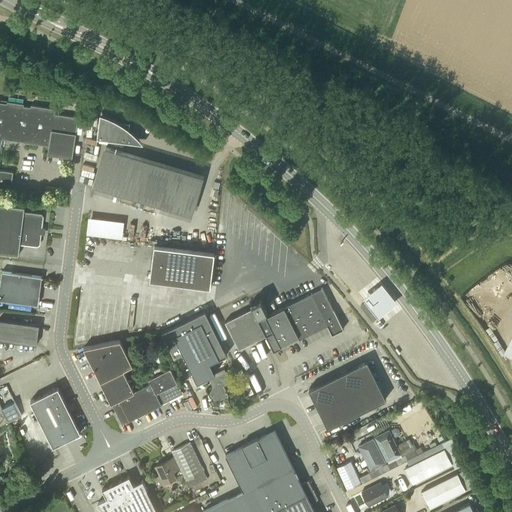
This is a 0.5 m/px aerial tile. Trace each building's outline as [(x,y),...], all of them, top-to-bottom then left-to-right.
[(47,153),(72,157),(78,116),(54,112),(55,108),(30,104),(30,106),(23,105),(23,103),(6,100),(6,102),(0,101),(0,186),(10,188),(13,171),(0,169),(0,148),(1,145),(0,145),(0,138),(37,144),(38,142),(43,143),(42,145),(48,145),(47,153)] [(127,141),(129,122),(99,119),(97,137),(127,141)] [(190,214),(202,176),(105,147),(94,185),(190,214)] [(54,195),(56,187),(46,185),(44,194),(54,195)] [(42,233),(43,227),(41,226),(42,216),(40,214),(23,212),(24,207),(0,203),(0,252),(18,255),(19,242),(37,245),(39,243),(40,232),(42,233)] [(123,236),(125,219),(89,214),(87,231),(123,236)] [(214,251),(154,244),(149,280),(209,288),(214,251)] [(0,299),(37,304),(41,276),(1,270),(0,278),(0,299)] [(365,301),(370,307),(377,316),(381,320),(399,305),(383,286),(365,301)] [(252,307),(225,321),(239,348),(266,334),(273,349),(281,345),(298,336),(300,339),(327,325),(332,334),(344,328),(334,308),(333,309),(323,287),(312,293),(284,307),(266,316),(258,299),(250,303),(252,307)] [(377,316),(370,307),(365,311),(373,320),(377,316)] [(0,339),(36,344),(39,325),(0,319),(0,339)] [(216,373),(215,372),(210,362),(219,358),(201,322),(174,335),(197,382),(208,376),(213,386),(209,388),(215,401),(229,395),(224,385),(231,382),(224,368),(216,373)] [(328,428),(386,399),(367,360),(309,389),(309,390),(311,389),(328,426),(327,426),(328,428)] [(150,382),(134,390),(123,369),(100,380),(122,424),(183,393),(170,368),(149,379),(150,382)] [(0,395),(0,396),(5,394),(7,399),(12,397),(9,385),(0,388),(0,395)] [(53,446),(80,432),(57,387),(30,401),(53,446)] [(408,404),(411,413),(424,407),(421,399),(408,404)] [(14,403),(2,409),(0,405),(0,425),(21,415),(14,403)] [(428,416),(424,419),(434,435),(438,433),(428,416)] [(407,427),(419,447),(435,438),(422,418),(407,427)] [(257,437),(249,441),(267,478),(292,466),(274,430),(258,438),(257,437)] [(400,453),(388,430),(376,437),(387,459),(400,453)] [(384,461),(373,438),(358,445),(370,468),(384,461)] [(267,478),(249,441),(241,444),(242,446),(225,454),(243,490),(255,484),(267,478)] [(186,480),(204,471),(190,442),(172,451),(186,480)] [(412,483),(452,463),(444,448),(405,468),(412,483)] [(337,457),(347,477),(361,470),(351,450),(337,457)] [(405,454),(387,463),(390,469),(408,460),(405,454)] [(155,465),(159,474),(154,477),(158,485),(176,477),(173,471),(179,468),(173,456),(155,465)] [(387,463),(369,472),(372,477),(390,469),(387,463)] [(292,466),(267,478),(255,484),(269,511),(313,490),(314,489),(313,489),(308,480),(301,484),(292,466)] [(354,486),(372,477),(369,472),(351,481),(354,486)] [(430,507),(465,489),(457,473),(422,491),(430,507)] [(158,511),(142,480),(134,484),(129,475),(102,488),(107,498),(98,502),(102,511),(158,511)] [(362,492),(362,493),(361,494),(364,498),(365,498),(368,505),(387,495),(381,482),(362,492)] [(255,484),(243,490),(202,510),(203,511),(267,511),(269,511),(255,484)] [(317,499),(313,490),(269,511),(314,511),(310,503),(317,499)] [(474,511),(469,503),(451,511),(474,511)]
